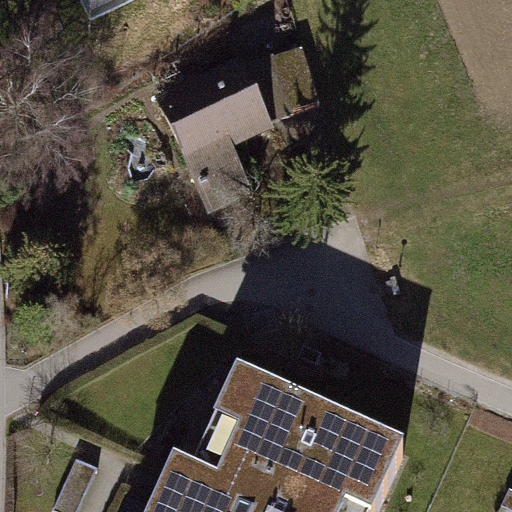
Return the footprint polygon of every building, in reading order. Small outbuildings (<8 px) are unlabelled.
[(84,0),(92,16),(125,0),(84,0)] [(271,63),(292,123),(319,114),(298,54),(271,63)] [(271,142),(237,69),(143,113),(196,226),(244,204),(225,163),(271,142)] [(384,511),(402,473),(229,397),(194,476),(169,465),(147,511),(384,511)] [(72,511),(88,475),(62,464),(41,511),(72,511)] [(511,511),(511,496),(510,495),(502,511),(511,511)]
